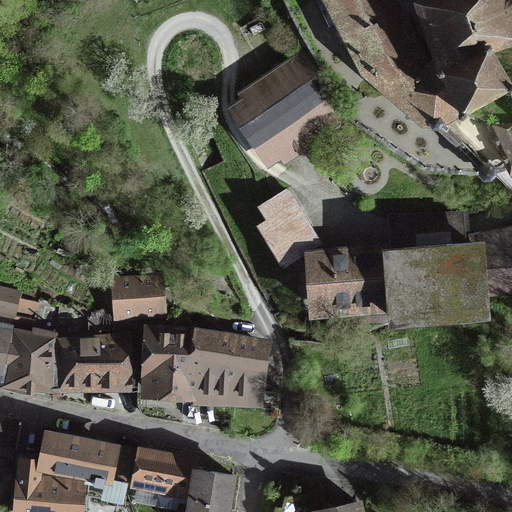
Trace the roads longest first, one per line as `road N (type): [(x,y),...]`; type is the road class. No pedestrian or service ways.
road 1 (track): [(277,175),(234,118),(222,33),(206,22),(179,22),(156,47),(171,140),(254,298)]
road 2 (residential): [(0,395),(269,452)]
road 3 (residential): [(269,452),(511,498)]
road 4 (residential): [(254,298),(280,353),(284,411),(269,452)]
